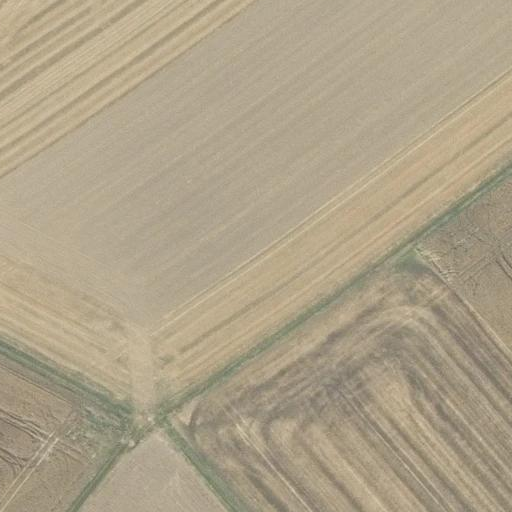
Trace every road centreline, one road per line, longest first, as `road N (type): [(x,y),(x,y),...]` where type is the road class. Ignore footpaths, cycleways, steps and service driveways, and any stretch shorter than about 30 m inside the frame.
road 1 (track): [(155,425),(511,152)]
road 2 (track): [(155,425),(0,346)]
